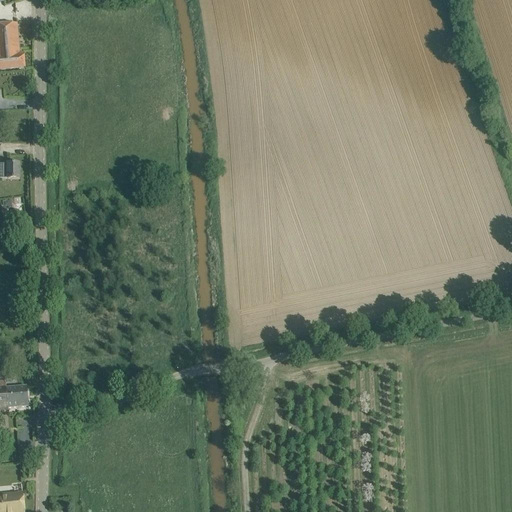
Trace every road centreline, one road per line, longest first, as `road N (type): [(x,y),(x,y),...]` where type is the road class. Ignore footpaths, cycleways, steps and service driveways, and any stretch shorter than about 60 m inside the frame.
road 1 (unclassified): [(45,424),(82,420),(188,373),(511,306)]
road 2 (unclassified): [(45,424),(41,0)]
road 3 (track): [(248,511),(244,463),(265,394),(263,361)]
